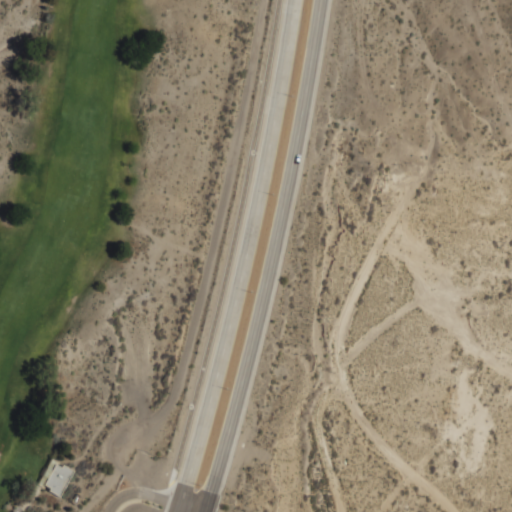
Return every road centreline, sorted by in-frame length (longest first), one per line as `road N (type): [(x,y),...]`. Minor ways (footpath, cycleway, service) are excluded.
road 1 (secondary): [(206,511),(283,211),(322,0)]
road 2 (secondary): [(295,0),(258,205),(182,504)]
